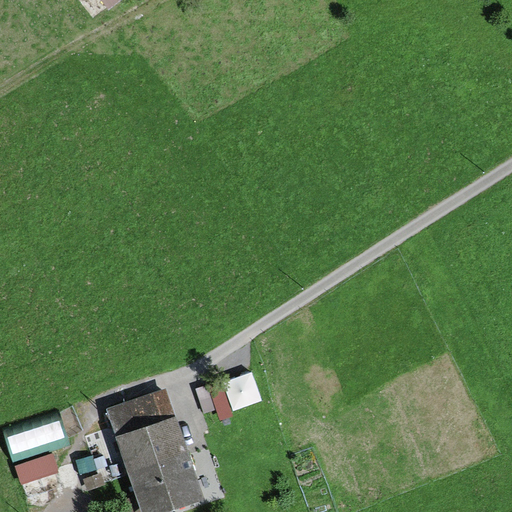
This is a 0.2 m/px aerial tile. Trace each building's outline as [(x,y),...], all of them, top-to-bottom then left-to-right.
[(226,378),(238,409),(264,399),(253,368),(226,378)] [(224,381),(206,389),(219,418),(237,410),(224,381)] [(152,511),(205,495),(177,411),(174,411),(165,385),(107,405),(142,511),(152,511)] [(51,454),(12,469),(25,504),(64,490),(51,454)] [(94,473),(78,478),(83,494),(98,489),(94,473)]
